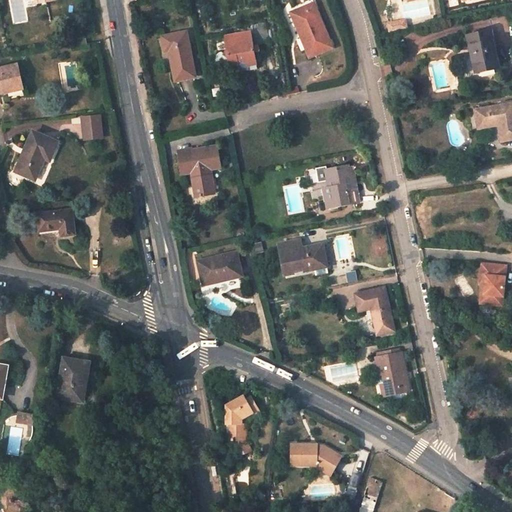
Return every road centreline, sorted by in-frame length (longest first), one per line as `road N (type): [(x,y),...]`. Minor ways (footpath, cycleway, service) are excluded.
road 1 (residential): [(449,438),(378,91)]
road 2 (secondary): [(434,464),(280,377),(176,333)]
road 3 (secondary): [(140,145),(144,232),(159,305),(176,333)]
road 4 (secondary): [(176,333),(175,269),(140,145)]
road 5 (secondary): [(140,145),(176,333)]
road 6 (residential): [(0,273),(72,287),(176,333)]
road 7 (secondary): [(207,511),(176,333)]
road 8 (residential): [(218,125),(378,91)]
road 9 (secondary): [(140,145),(114,0)]
